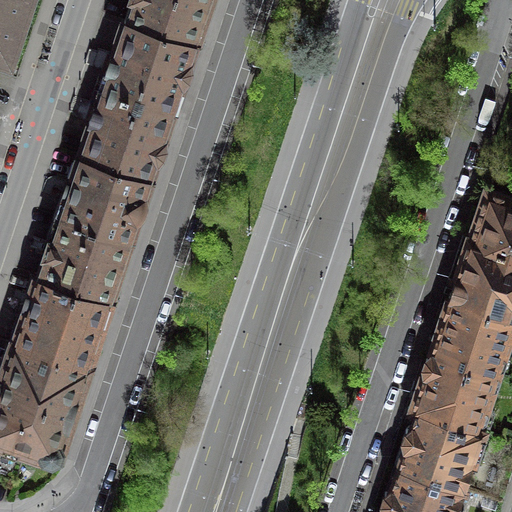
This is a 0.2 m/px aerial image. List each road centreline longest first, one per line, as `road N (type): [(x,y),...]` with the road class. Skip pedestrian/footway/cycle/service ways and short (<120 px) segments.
road 1 (residential): [(214,511),(375,0)]
road 2 (residential): [(499,0),(342,511)]
road 3 (residential): [(0,225),(74,0)]
